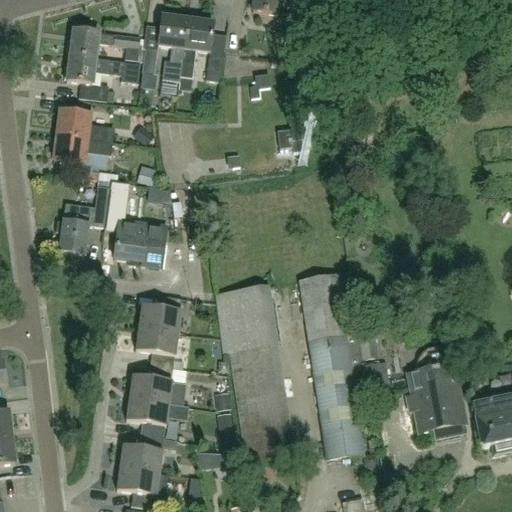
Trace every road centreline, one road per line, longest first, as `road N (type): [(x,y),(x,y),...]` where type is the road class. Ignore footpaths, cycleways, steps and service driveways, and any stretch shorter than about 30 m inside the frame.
road 1 (residential): [(51,509),(95,476),(116,286)]
road 2 (residential): [(116,286),(172,292),(193,262),(185,167),(225,163)]
road 3 (residential): [(22,275),(0,81)]
road 4 (residential): [(51,509),(29,333)]
